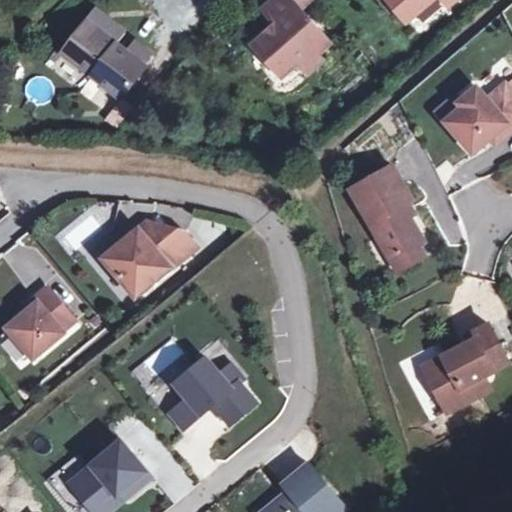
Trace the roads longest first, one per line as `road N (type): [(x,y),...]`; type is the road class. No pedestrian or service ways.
road 1 (residential): [(183,511),(277,436),(301,396),(288,274),(270,229),(247,209),(156,189),(66,184),(0,229)]
road 2 (track): [(278,185),(504,0)]
road 3 (track): [(0,160),(138,163),(278,185)]
